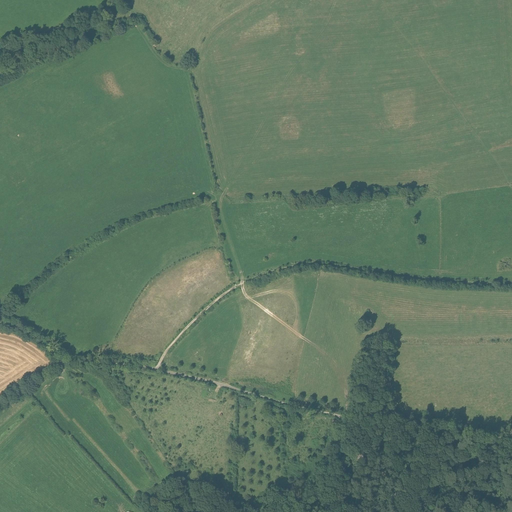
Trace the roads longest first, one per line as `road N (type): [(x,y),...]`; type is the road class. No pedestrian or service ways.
road 1 (unclassified): [(0,316),(66,358),(155,366),(338,414),(350,458),(436,430),(511,443)]
road 2 (track): [(155,366),(194,315),(238,281)]
